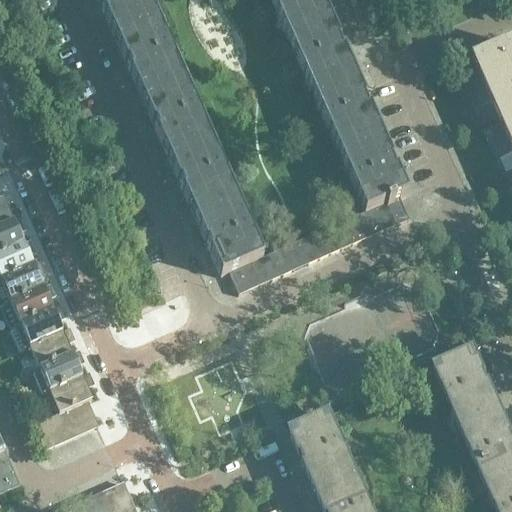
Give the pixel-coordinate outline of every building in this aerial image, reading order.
[(156,23),(146,0),(95,0),(114,42),(156,23)] [(327,19),(318,0),(267,0),(285,38),(327,19)] [(353,78),(327,19),(285,38),(311,97),(353,78)] [(183,82),(164,39),(156,23),(114,42),(140,101),(183,82)] [(511,117),(511,47),(474,65),(500,123),(511,117)] [(379,138),(353,78),(311,97),(337,157),(379,138)] [(209,142),(191,101),(183,82),(140,101),(167,161),(209,142)] [(511,117),(500,123),(511,151),(511,117)] [(406,198),(379,138),(337,157),(364,216),(364,217),(365,216),(376,211),(387,207),(398,201),(406,198)] [(235,201),(216,158),(209,142),(167,161),(193,220),(235,201)] [(0,231),(12,226),(6,213),(13,209),(10,201),(0,205),(0,231)] [(262,262),(262,261),(243,220),(235,201),(193,220),(220,281),(228,277),(240,272),(250,267),(261,262),(262,262)] [(408,223),(398,201),(387,207),(396,229),(408,223)] [(396,229),(387,207),(376,211),(385,234),(396,229)] [(385,234),(376,211),(365,216),(374,238),(385,234)] [(374,238),(365,216),(364,217),(364,216),(353,221),(363,243),(374,238)] [(363,243),(353,221),(342,226),(352,248),(363,243)] [(0,258),(21,249),(15,235),(23,231),(19,223),(12,226),(0,231),(0,258)] [(352,248),(342,226),(331,231),(341,253),(352,248)] [(341,253),(331,231),(320,236),(330,258),(341,253)] [(330,258),(320,236),(309,240),(319,263),(330,258)] [(319,263),(309,240),(299,245),(309,267),(319,263)] [(0,284),(31,271),(25,257),(33,254),(29,245),(21,249),(0,258),(0,284)] [(307,268),(297,246),(284,252),(294,274),(307,268)] [(292,275),(282,252),(272,257),(282,279),(292,275)] [(282,279),(272,257),(262,261),(262,262),(261,262),(271,284),(282,279)] [(271,284),(261,262),(250,267),(260,289),(271,284)] [(260,289),(250,267),(240,272),(250,294),(260,289)] [(41,293),(35,280),(43,276),(39,268),(31,271),(0,284),(0,288),(8,307),(41,293)] [(250,294),(240,272),(228,277),(237,299),(250,294)] [(51,315),(45,302),(52,298),(49,290),(41,293),(8,307),(18,330),(51,315)] [(61,337),(54,324),(62,320),(58,312),(51,315),(18,330),(28,352),(61,337)] [(70,360),(64,346),(72,342),(68,334),(61,337),(28,352),(38,374),(70,360)] [(80,382),(74,368),(82,364),(78,356),(70,360),(38,374),(48,396),(80,382)] [(502,416),(476,356),(433,375),(460,435),(502,416)] [(90,405),(84,390),(91,386),(88,378),(80,382),(48,396),(58,419),(65,416),(76,411),(87,406),(90,405)] [(98,431),(87,406),(76,411),(86,436),(98,431)] [(86,436),(76,411),(65,416),(76,441),(86,436)] [(76,441),(65,416),(58,419),(54,420),(65,445),(76,441)] [(511,482),(511,437),(502,416),(460,435),(486,494),(511,482)] [(65,445),(54,420),(44,425),(54,450),(65,445)] [(358,480),(339,437),(332,420),(289,438),(316,498),(358,480)] [(54,450),(44,425),(32,430),(43,455),(54,450)] [(0,497),(19,490),(0,446),(0,497)] [(372,511),(366,498),(358,480),(316,498),(321,511),(372,511)] [(511,511),(511,482),(486,494),(494,511),(511,511)] [(133,511),(123,487),(111,492),(119,511),(133,511)] [(119,511),(111,492),(101,497),(107,511),(119,511)] [(107,511),(101,497),(90,502),(94,511),(107,511)] [(94,511),(90,502),(79,506),(81,511),(94,511)]
